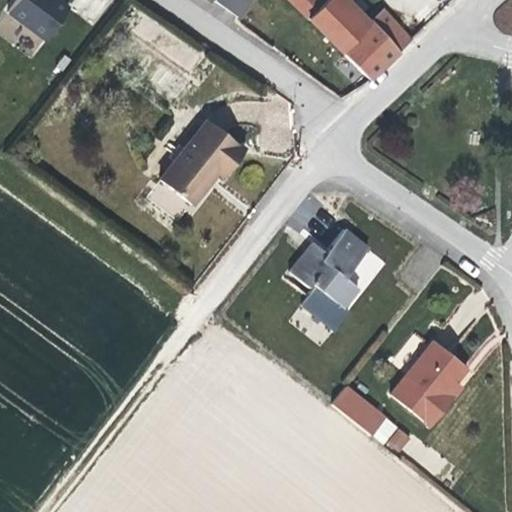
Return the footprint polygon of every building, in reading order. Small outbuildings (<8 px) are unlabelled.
[(15,0),(7,12),(43,40),(68,7),(58,0),(15,0)] [(93,18),(108,0),(73,0),(73,1),(93,18)] [(236,21),(250,0),(212,0),(212,3),(236,21)] [(287,0),(306,20),(339,51),(362,29),(333,0),(326,0),(326,1),(325,0),(287,0)] [(339,51),(370,81),(410,42),(382,11),(362,29),(339,51)] [(141,16),(130,35),(192,69),(202,50),(141,16)] [(202,118),(159,175),(193,201),(208,181),(217,169),(227,176),(247,150),(202,118)] [(309,248),(289,273),(310,289),(314,285),(343,309),(358,291),(346,280),(371,250),(346,229),(327,251),(315,241),(309,248)] [(430,343),(386,398),(425,431),(458,390),(450,383),(456,376),(461,369),(430,343)] [(382,421),(343,390),(330,406),(369,437),(378,445),(391,428),(382,421)] [(394,430),(383,446),(394,455),(406,440),(394,430)]
